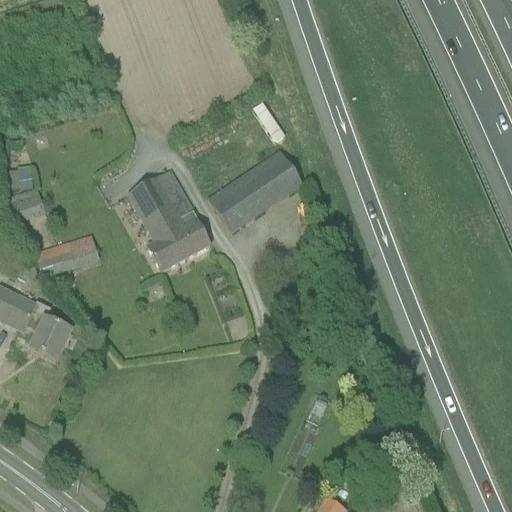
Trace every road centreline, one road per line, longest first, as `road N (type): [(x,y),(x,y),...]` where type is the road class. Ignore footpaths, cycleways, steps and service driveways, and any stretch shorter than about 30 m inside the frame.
road 1 (motorway): [(297,0),(405,300),(494,511)]
road 2 (motorway): [(434,0),(511,163)]
